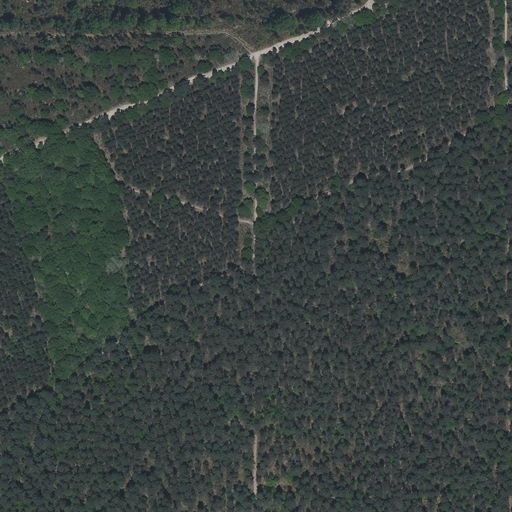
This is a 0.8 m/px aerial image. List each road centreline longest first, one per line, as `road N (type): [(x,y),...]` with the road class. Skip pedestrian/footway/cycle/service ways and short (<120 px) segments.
road 1 (track): [(13,156),(238,220),(287,224),(317,197),(399,171),(483,127),(511,140)]
road 2 (track): [(507,0),(511,503)]
road 3 (track): [(260,56),(258,511)]
road 4 (track): [(400,0),(0,161)]
road 5 (track): [(259,263),(148,315),(50,393),(0,419)]
